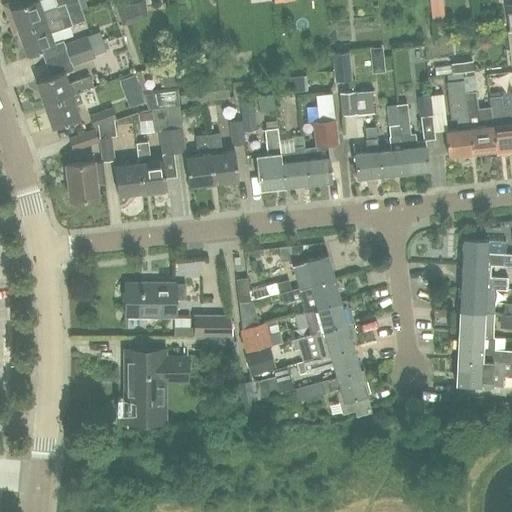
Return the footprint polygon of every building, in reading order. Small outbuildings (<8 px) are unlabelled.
[(68,13),(82,9),(78,0),(21,0),(22,3),(11,7),(15,19),(10,21),(14,33),(19,31),(68,13)] [(135,0),(121,2),(127,18),(143,12),(141,0),(135,0)] [(68,13),(19,31),(28,54),(29,57),(41,53),(40,50),(55,45),(54,43),(51,33),(73,25),(68,13)] [(64,44),(68,55),(90,47),(86,36),(64,44)] [(90,47),(68,55),(72,67),(94,58),(94,56),(90,47)] [(352,79),(349,51),(332,52),(335,81),(352,79)] [(50,76),(37,81),(46,104),(78,92),(94,86),(90,75),(68,83),(65,73),(64,71),(50,76)] [(159,72),(161,89),(176,87),(174,71),(159,72)] [(285,94),(307,92),(306,76),(283,78),(285,94)] [(446,130),(449,155),(472,152),(464,80),(446,82),(450,119),(457,118),(458,128),(446,130)] [(182,104),(204,101),(229,98),(228,86),(180,91),(182,104)] [(151,109),(168,106),(179,105),(176,87),(141,92),(147,109),(151,109)] [(144,101),(139,88),(124,93),(129,107),(144,101)] [(357,113),(355,91),(339,93),(341,115),(357,113)] [(496,149),(490,97),(488,97),(489,108),(476,109),(474,91),(466,92),(473,152),(496,149)] [(78,92),(46,104),(54,128),(81,118),(76,105),(82,103),(78,92)] [(430,95),(432,113),(445,111),(443,93),(430,95)] [(490,97),(496,149),(496,154),(511,151),(511,122),(504,123),(501,96),(490,97)] [(242,99),(245,131),(255,129),(252,97),(242,99)] [(398,104),(405,171),(430,168),(427,144),(426,144),(425,140),(416,141),(415,133),(410,133),(407,103),(398,104)] [(397,172),(405,171),(398,104),(385,105),(390,148),(379,150),(382,174),(383,174),(384,176),(386,178),(396,176),(398,174),(397,172)] [(168,106),(174,153),(186,151),(183,127),(182,127),(179,105),(168,106)] [(154,131),(159,130),(162,154),(174,153),(168,106),(151,109),(154,131)] [(98,125),(114,119),(115,118),(111,107),(89,115),(93,126),(98,125)] [(305,158),(308,182),(333,180),(329,144),(339,143),(336,118),(315,121),(319,156),(305,158)] [(114,119),(98,125),(102,162),(115,160),(112,136),(116,136),(114,119)] [(240,120),(229,121),(233,146),(244,144),(242,132),(240,120)] [(285,185),(281,151),(279,127),(265,128),(268,154),(258,155),(261,188),(285,185)] [(382,174),(379,150),(378,150),(376,127),(365,128),(367,151),(356,152),(359,177),(382,174)] [(98,141),(94,128),(69,137),(73,149),(98,141)] [(209,134),(215,182),(238,180),(235,151),(222,153),(220,133),(209,134)] [(187,185),(215,182),(209,134),(195,136),(197,155),(183,157),(187,185)] [(308,182),(305,158),(304,146),(305,146),(303,134),(292,135),(293,147),(295,147),(295,150),(281,151),(285,185),(288,185),(290,186),(297,185),(298,184),(308,182)] [(138,162),(142,191),(150,190),(150,193),(152,194),(162,193),(164,191),(164,188),(165,188),(161,160),(150,161),(148,141),(136,142),(138,162)] [(97,185),(104,184),(101,161),(94,162),(94,160),(65,164),(69,200),(98,196),(97,185)] [(112,166),(115,194),(142,191),(138,162),(112,166)] [(511,264),(511,252),(505,253),(506,240),(461,238),(460,263),(489,264),(511,264)] [(300,287),(335,277),(328,254),(294,264),(300,287)] [(488,275),(489,264),(460,263),(459,286),(493,288),(505,288),(506,276),(488,275)] [(301,298),(305,311),(341,300),(335,277),(300,287),(298,288),(299,288),(291,290),(279,293),(282,303),(293,301),(293,300),(301,298)] [(279,293),(291,290),(288,280),(276,283),(277,285),(273,284),(252,290),(251,291),(249,294),(247,278),(236,279),(239,303),(250,301),(279,293)] [(176,316),(176,314),(176,280),(128,280),(128,316),(174,316),(176,316)] [(492,312),(493,288),(459,286),(458,310),(492,312)] [(312,333),(348,323),(354,321),(350,308),(344,309),(341,300),(305,311),(308,322),(312,333)] [(503,312),(511,312),(511,303),(504,303),(503,312)] [(491,336),(492,312),(458,310),(457,334),(491,336)] [(207,335),(234,335),(232,314),(195,314),(195,335),(207,335)] [(194,334),(195,319),(181,319),(181,334),(194,334)] [(246,353),(254,350),(272,345),(269,334),(266,323),(240,330),(246,353)] [(348,323),(312,333),(312,334),(315,333),(318,341),(322,355),(354,346),(348,323)] [(276,348),(291,342),(286,330),(271,335),(276,348)] [(491,336),(457,334),(456,358),(511,360),(511,350),(494,349),(495,336),(491,336)] [(236,355),(234,335),(207,335),(207,355),(236,355)] [(338,376),(361,369),(354,346),(322,355),(304,360),(307,373),(333,365),(336,376),(338,376)] [(274,370),(276,369),(270,348),(245,356),(251,376),(274,370)] [(164,417),(164,383),(186,383),(186,358),(164,358),(164,350),(128,350),(128,417),(164,417)] [(511,360),(456,358),(455,383),(480,384),(480,381),(492,381),(492,385),(502,386),(502,374),(511,374),(511,360)] [(261,397),(280,392),(294,389),(287,366),(276,369),(274,370),(275,375),(258,380),(251,381),(254,401),(261,399),(261,397)] [(336,376),(294,388),(297,399),(341,387),(341,388),(335,390),(338,402),(342,413),(354,410),(355,415),(371,411),(366,393),(368,393),(361,369),(338,376),(336,376)] [(254,401),(251,381),(238,382),(243,425),(256,423),(254,401)]
